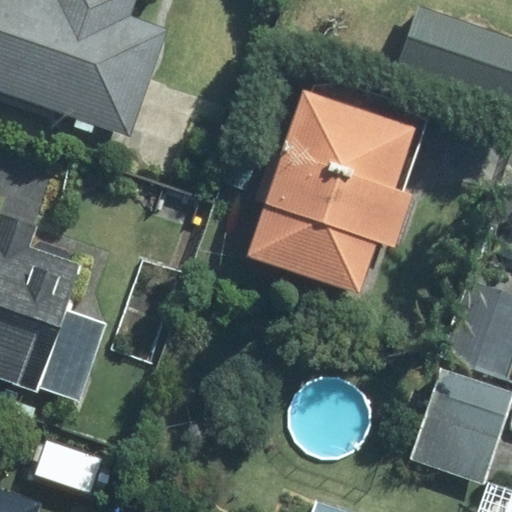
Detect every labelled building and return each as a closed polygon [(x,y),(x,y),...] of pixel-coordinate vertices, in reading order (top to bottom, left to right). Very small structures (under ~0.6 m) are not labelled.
[(0,0),(0,94),(132,140),(168,31),(130,18),(136,0),(0,0)] [(511,111),(511,41),(417,8),(395,71),(511,111)] [(394,193),(414,135),(304,97),(246,261),(357,300),(375,248),(392,254),(411,200),(394,193)] [(0,390),(35,403),(39,390),(80,405),(107,327),(68,314),(83,269),(34,252),(42,229),(0,214),(0,390)] [(507,380),(511,366),(511,293),(465,277),(437,355),(507,380)] [(485,485),(511,401),(511,390),(439,367),(409,460),(485,485)] [(0,511),(36,511),(38,507),(0,494),(0,511)] [(351,511),(312,499),(307,511),(351,511)]
